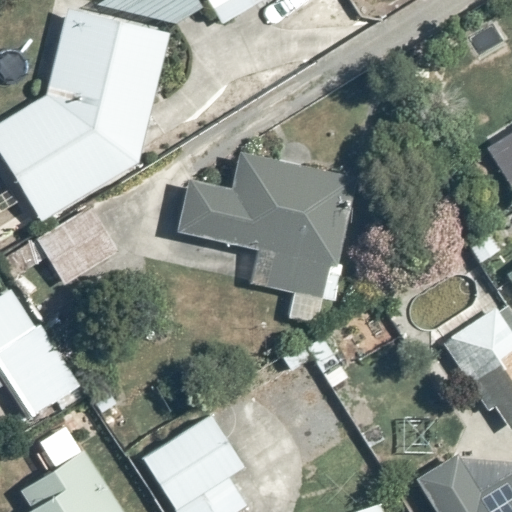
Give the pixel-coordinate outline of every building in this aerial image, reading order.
[(106,0),(110,6),(180,23),(212,4),(221,20),(255,0),(106,0)] [(171,29),(69,5),(48,94),(0,122),(0,145),(44,217),(140,160),(171,29)] [(511,121),(482,138),(511,190),(511,121)] [(362,174),(250,154),(245,182),(198,173),(186,238),(252,251),(245,286),(288,293),(284,312),(320,318),(324,294),(340,297),(362,174)] [(116,252),(91,206),(37,235),(62,281),(116,252)] [(77,385),(8,287),(0,292),(0,366),(34,415),(77,385)] [(511,311),(502,296),(439,339),(485,407),(491,404),(508,430),(511,427),(511,311)] [(137,453),(172,511),(241,511),(249,507),(231,478),(250,467),(214,407),(137,453)] [(128,511),(88,442),(48,465),(23,480),(36,501),(18,511),(128,511)] [(416,475),(432,501),(414,511),(511,511),(511,469),(485,487),(460,448),(416,475)] [(385,511),(382,500),(343,511),(385,511)]
